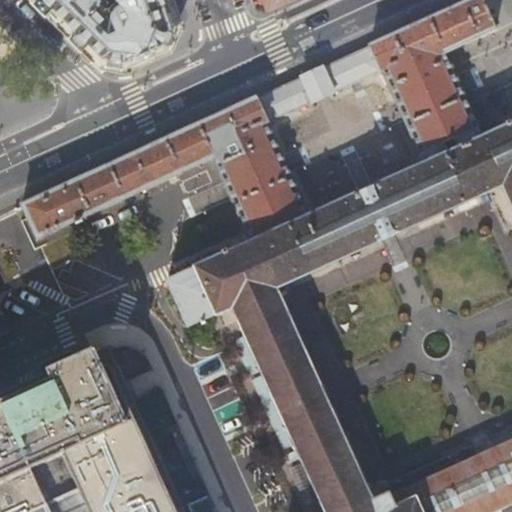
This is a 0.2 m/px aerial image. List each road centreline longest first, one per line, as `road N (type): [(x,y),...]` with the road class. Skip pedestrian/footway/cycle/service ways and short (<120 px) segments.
road 1 (residential): [(112,120),(0,7)]
road 2 (secondary): [(375,0),(239,62)]
road 3 (secondary): [(239,62),(112,120)]
road 4 (secondary): [(112,120),(0,170)]
